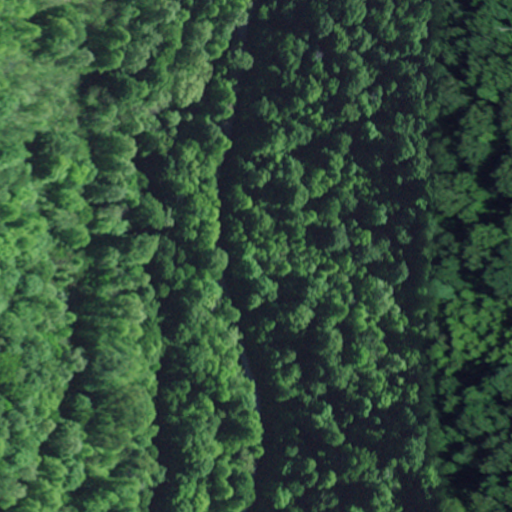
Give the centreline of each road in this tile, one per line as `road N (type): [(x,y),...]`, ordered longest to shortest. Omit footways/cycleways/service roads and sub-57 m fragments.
road 1 (residential): [(281,0),(232,83),(244,345),(221,476),(201,511)]
road 2 (residential): [(0,440),(11,225),(51,139),(193,0)]
